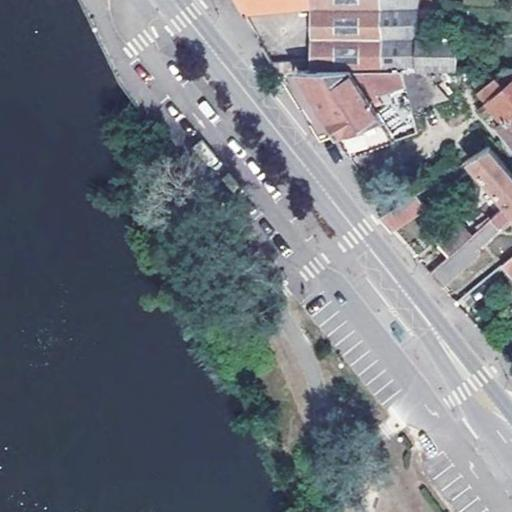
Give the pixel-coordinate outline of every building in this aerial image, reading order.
[(419,6),(419,0),(315,0),(315,7),(315,69),(352,69),(404,68),(418,68),(419,6)] [(511,66),(504,66),(495,74),(503,84),(511,77),(511,66)] [(446,98),(441,67),(418,68),(404,68),(411,106),(446,98)] [(369,96),(352,69),(315,69),(299,70),(323,108),(351,154),(390,140),(387,129),(382,120),(369,96)] [(511,145),(511,77),(503,84),(495,74),(477,89),(487,101),(492,107),(503,120),(496,127),(511,145)] [(481,116),(492,107),(487,101),(476,110),(481,116)] [(507,202),(511,197),(511,171),(489,145),(487,146),(469,157),(507,202)] [(417,191),(380,215),(393,229),(426,207),(417,191)] [(501,226),(511,215),(511,207),(507,202),(492,216),(501,226)] [(472,234),(448,256),(430,271),(442,285),(479,252),(477,248),(501,226),(492,216),(472,234)] [(448,256),(472,234),(462,222),(438,243),(448,256)]
